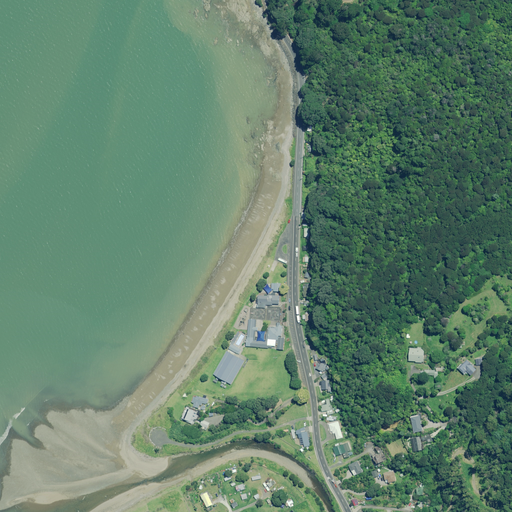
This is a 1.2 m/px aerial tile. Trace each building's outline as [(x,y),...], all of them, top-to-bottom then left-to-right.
[(281,280),(272,280),(271,288),(281,288),(281,280)] [(278,293),(257,292),(257,306),(265,306),(265,303),(272,303),(273,301),(278,301),(278,293)] [(245,344),(267,344),(267,338),(253,338),(254,317),(246,317),(245,344)] [(282,325),(267,325),(267,337),(278,337),(278,334),(282,334),(282,325)] [(240,348),(230,342),(227,346),(237,352),(240,348)] [(244,358),(226,347),(212,372),(229,382),(244,358)] [(424,363),(425,348),(418,347),(418,348),(408,348),(407,361),(417,361),(417,362),(424,363)] [(319,369),(322,371),(324,371),(330,369),(328,366),(326,367),(325,367),(327,364),(326,361),(325,361),(324,358),(321,359),(322,363),(319,369)] [(476,369),(466,359),(458,368),(464,374),(467,371),(471,375),(476,369)] [(322,380),(322,389),(328,389),(328,391),(331,391),(331,380),(322,380)] [(202,403),(206,404),(206,403),(208,404),(209,399),(206,399),(207,395),(204,395),(203,398),(194,396),(192,402),(194,403),(193,406),(199,408),(200,405),(202,405),(202,403)] [(326,399),(327,403),(321,404),(322,411),(327,410),(328,415),(333,414),(332,405),(331,405),(329,399),(326,399)] [(190,408),(186,407),(181,419),(192,424),(194,419),(196,419),(198,415),(196,414),(198,410),(190,407),(190,408)] [(422,419),(421,414),(411,417),(415,433),(424,431),(421,419),(422,419)] [(209,423),(202,420),(200,425),(203,426),(202,428),(206,430),(209,423)] [(343,437),(338,421),(329,424),(331,431),(332,431),(333,434),(335,434),(337,439),(343,437)] [(306,432),(305,428),(296,430),(297,434),(301,433),(304,447),(310,445),(307,432),(306,432)] [(433,441),(430,434),(422,437),(424,441),(428,439),(429,442),(433,441)] [(423,446),(421,437),(413,439),(416,451),(425,449),(424,446),(423,446)] [(351,450),(348,442),(339,445),(339,443),(335,444),(336,446),(333,447),(336,456),(343,453),(345,458),(350,456),(348,452),(351,450)] [(384,461),(381,454),(373,458),(378,468),(384,465),(383,462),(384,461)] [(364,472),(358,461),(349,465),(352,471),(355,476),(364,472)] [(396,481),(394,471),(388,472),(383,473),(385,480),(386,479),(387,483),(396,481)] [(426,494),(425,485),(420,485),(420,487),(416,488),(417,496),(426,494)] [(213,504),(207,492),(201,495),(207,507),(213,504)] [(193,504),(199,502),(197,497),(196,498),(195,496),(191,497),(193,504)] [(293,503),(292,499),(285,502),(287,506),(289,505),(290,507),(293,506),(292,504),(293,503)]
